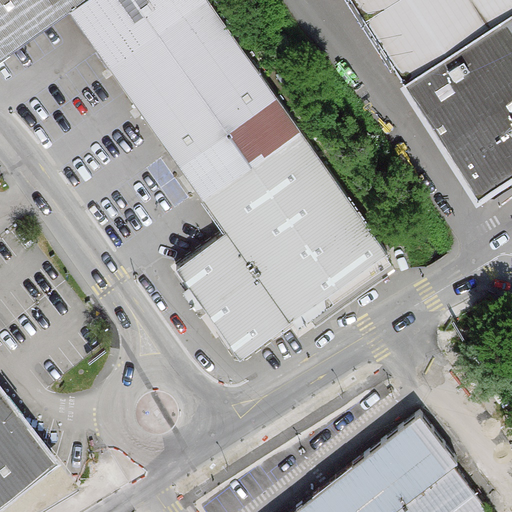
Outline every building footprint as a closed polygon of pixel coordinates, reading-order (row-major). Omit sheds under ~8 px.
[(0,0),(0,55),(66,8),(75,0),(0,0)] [(75,0),(66,8),(224,224),(176,260),(239,348),(385,243),(207,0),(75,0)] [(511,0),(366,0),(474,171),(478,169),(487,183),(500,174),(502,178),(511,171),(511,0)] [(36,430),(0,385),(0,414),(15,417),(27,431),(36,430)] [(442,511),(474,489),(408,402),(379,424),(327,462),(260,511),(442,511)] [(0,500),(56,456),(36,430),(27,431),(15,417),(0,414),(0,500)] [(490,511),(474,489),(442,511),(490,511)]
